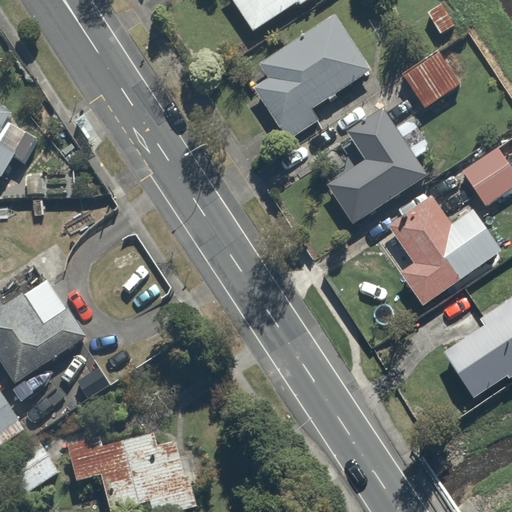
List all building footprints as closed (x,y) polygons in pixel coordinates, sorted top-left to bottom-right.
[(236,0),(256,30),(304,0),(236,0)] [(450,0),(447,0),(425,13),(440,40),(466,25),(450,0)] [(339,15),(267,65),(273,75),(256,87),(293,141),(321,122),(314,112),(377,69),(339,15)] [(444,52),(404,75),(421,105),(461,82),(444,52)] [(27,166),(44,136),(0,111),(0,175),(5,179),(16,160),(27,166)] [(366,161),(329,186),(354,224),(430,175),(389,111),(350,137),(366,161)] [(511,154),(504,143),(463,170),(487,206),(511,188),(511,154)] [(44,178),(27,179),(27,196),(44,195),(44,178)] [(400,271),(426,307),(506,249),(475,206),(455,220),(436,193),(389,227),(414,262),(400,271)] [(0,355),(15,381),(87,337),(49,275),(4,303),(0,296),(0,355)] [(482,322),(486,329),(446,355),(476,401),(509,379),(511,382),(511,381),(511,302),(507,306),(505,303),(495,309),(497,312),(482,322)] [(0,390),(0,447),(27,429),(0,390)] [(77,480),(102,473),(111,509),(152,499),(155,511),(167,511),(197,505),(189,475),(185,476),(176,440),(157,445),(154,433),(102,446),(100,436),(68,445),(77,480)] [(41,440),(5,464),(25,493),(61,469),(41,440)]
